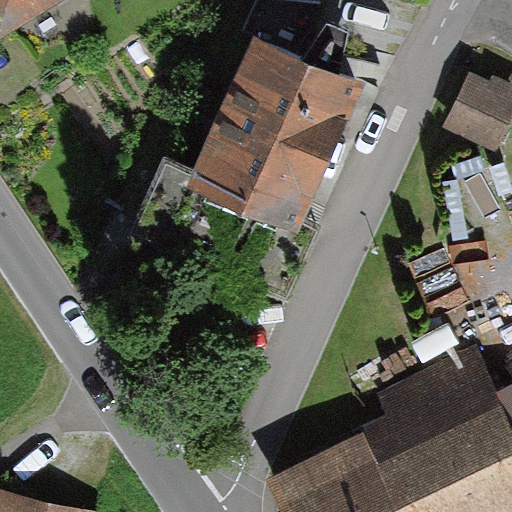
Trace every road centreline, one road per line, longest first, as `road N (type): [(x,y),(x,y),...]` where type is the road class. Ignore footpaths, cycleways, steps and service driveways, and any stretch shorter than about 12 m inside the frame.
road 1 (residential): [(209,511),(238,478),(456,0)]
road 2 (residential): [(0,227),(196,511)]
